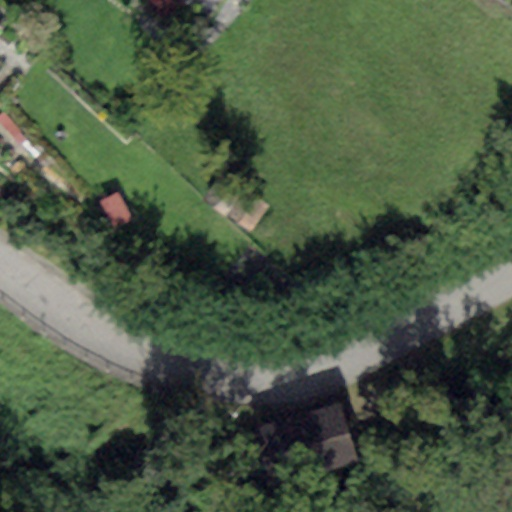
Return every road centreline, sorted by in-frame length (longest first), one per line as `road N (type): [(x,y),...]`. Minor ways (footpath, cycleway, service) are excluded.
road 1 (residential): [(206,370),(257,374),(327,359),(511,280)]
road 2 (residential): [(206,370),(122,339),(0,262)]
